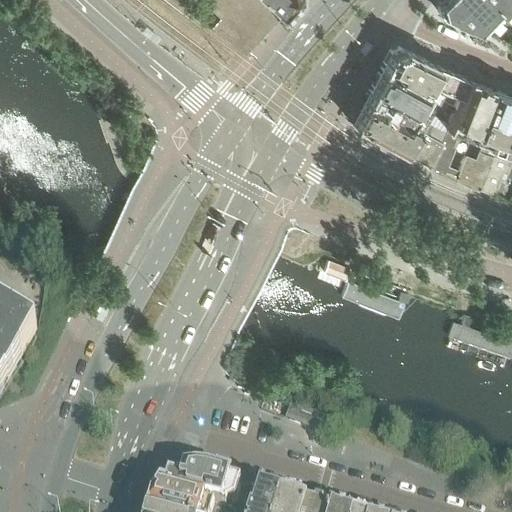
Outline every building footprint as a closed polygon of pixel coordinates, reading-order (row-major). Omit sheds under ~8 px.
[(278,12),(263,0),(199,0),(218,16),(210,25),(243,51),(253,39),(256,36),(278,12)] [(263,0),(278,12),(288,0),(263,0)] [(505,19),(485,0),(437,0),(436,2),(439,13),(449,17),(462,23),(473,28),(475,29),(485,33),(485,34),(490,36),(493,30),(504,19),(505,19)] [(511,0),(485,0),(505,19),(511,12),(511,0)] [(407,83),(408,81),(420,57),(400,48),(389,51),(381,67),(407,83)] [(454,107),(465,77),(435,64),(435,65),(420,57),(408,81),(430,93),(433,87),(451,93),(447,103),(454,107)] [(422,110),(431,94),(430,93),(408,81),(407,83),(381,67),(368,91),(391,102),(387,112),(441,141),(448,122),(433,114),(428,123),(418,117),(422,109),(422,110)] [(470,138),(490,88),(490,87),(488,86),(478,83),(465,77),(454,107),(448,122),(441,141),(432,165),(431,167),(443,173),(444,171),(447,165),(459,134),(470,138)] [(493,147),(511,102),(511,96),(490,88),(470,138),(493,147)] [(441,141),(387,112),(391,102),(368,91),(351,124),(402,152),(431,167),(432,165),(441,141)] [(493,195),(502,172),(505,174),(511,156),(511,102),(493,147),(491,154),(487,163),(487,165),(478,187),(477,188),(493,195)] [(478,187),(487,165),(472,159),(463,155),(458,170),(456,175),(455,177),(462,180),(463,180),(478,187)] [(346,280),(349,271),(350,270),(329,262),(325,273),(346,280)] [(399,320),(404,306),(348,284),(342,298),(364,307),(361,314),(383,323),(387,315),(399,320)] [(407,302),(409,297),(409,295),(408,295),(402,293),(399,300),(405,302),(407,302)] [(0,400),(38,337),(0,314),(0,400)] [(468,326),(470,319),(471,317),(465,315),(462,324),(468,326)] [(511,359),(511,343),(455,324),(450,338),(477,347),(473,356),(503,366),(507,357),(511,359)] [(314,433),(318,420),(319,419),(291,408),(286,422),(314,433)] [(237,501),(241,486),(207,476),(196,475),(185,477),(177,480),(170,484),(168,494),(227,511),(230,499),(237,501)] [(226,511),(227,511),(168,494),(163,492),(161,491),(153,505),(150,511),(226,511)] [(279,511),(283,498),(259,491),(254,508),(247,506),(244,511),(279,511)] [(305,511),(308,505),(283,498),(279,511),(305,511)]
